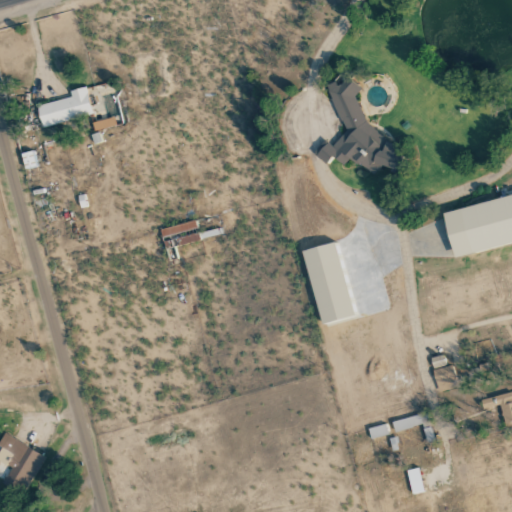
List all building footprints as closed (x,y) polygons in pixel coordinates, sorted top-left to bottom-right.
[(344,131),(333,147),(326,142),(316,156),(326,163),(331,156),(341,163),(352,159),(374,175),(378,169),(387,165),(395,171),(404,157),(395,151),(398,147),(366,125),(356,96),(361,88),(350,80),(336,84),(332,81),(328,86),(344,131)] [(37,106),(42,127),(93,114),(86,87),(70,91),(71,97),(37,106)] [(93,122),(94,130),(116,126),(115,117),(93,122)] [(454,258),(511,242),(511,195),(442,213),(454,258)] [(161,228),(168,264),(178,263),(174,243),(200,238),(197,222),(161,228)] [(335,243),(302,251),(321,325),(354,316),(335,243)] [(447,365),(443,355),(430,359),(434,370),(447,365)] [(438,391),(457,388),(453,366),(434,369),(438,391)] [(511,391),(481,400),(483,409),(500,405),(505,424),(511,422),(511,391)] [(370,438),(388,435),(387,424),(368,428),(370,438)] [(0,445),(0,461),(11,467),(3,484),(24,494),(44,455),(5,435),(0,445)] [(412,494),(423,492),(418,468),(407,470),(412,494)]
